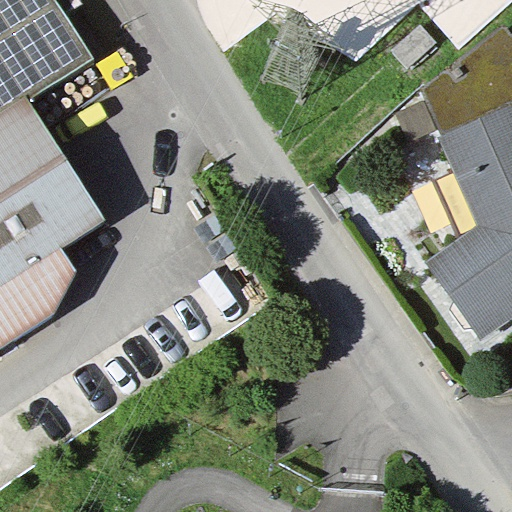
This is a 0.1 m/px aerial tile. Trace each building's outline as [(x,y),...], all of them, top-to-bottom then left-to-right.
[(0,0),(0,118),(88,66),(48,0),(0,0)] [(421,25),(393,49),(408,67),(437,43),(421,25)] [(511,34),(508,27),(429,89),(445,132),(511,104),(511,34)] [(511,114),(446,141),(488,229),(436,263),(487,331),(511,313),(511,114)] [(0,280),(93,222),(26,116),(0,131),(0,280)]
